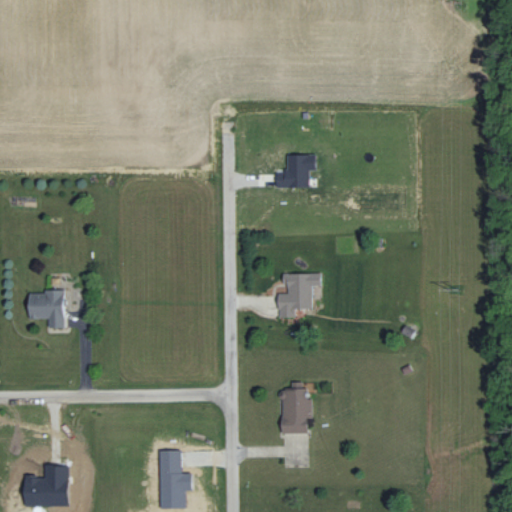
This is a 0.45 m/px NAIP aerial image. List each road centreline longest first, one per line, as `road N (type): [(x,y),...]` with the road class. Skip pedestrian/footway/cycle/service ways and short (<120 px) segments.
road 1 (residential): [(232,511),(225,123)]
road 2 (residential): [(0,397),(232,393)]
